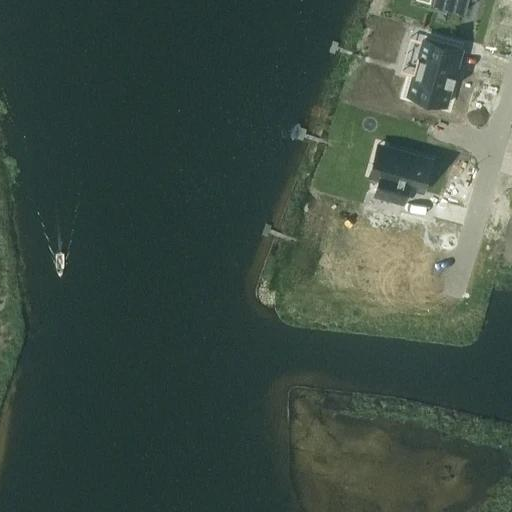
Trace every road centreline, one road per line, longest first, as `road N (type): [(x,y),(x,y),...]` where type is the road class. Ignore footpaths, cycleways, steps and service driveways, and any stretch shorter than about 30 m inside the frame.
road 1 (residential): [(511,89),(454,291)]
road 2 (unknown): [(0,120),(140,135)]
